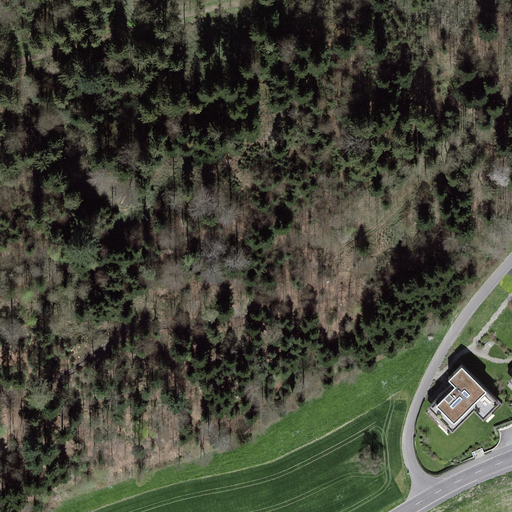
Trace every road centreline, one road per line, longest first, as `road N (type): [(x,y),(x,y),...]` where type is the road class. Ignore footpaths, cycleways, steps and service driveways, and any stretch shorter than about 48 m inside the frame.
road 1 (track): [(0,71),(216,23),(282,0)]
road 2 (residential): [(511,258),(443,343),(415,403),(408,459),(428,496)]
